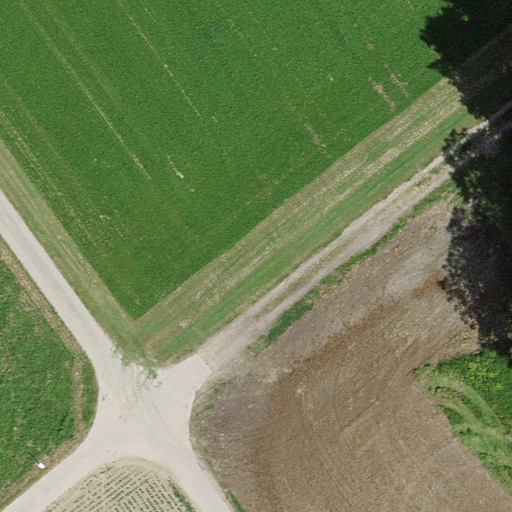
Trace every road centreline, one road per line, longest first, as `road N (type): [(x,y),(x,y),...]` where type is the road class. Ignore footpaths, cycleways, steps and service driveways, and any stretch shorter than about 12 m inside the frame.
road 1 (track): [(150,417),(511,146)]
road 2 (track): [(218,511),(0,205)]
road 3 (track): [(150,417),(32,511)]
